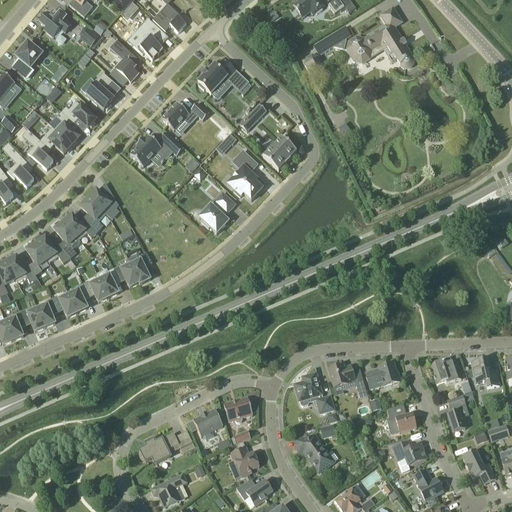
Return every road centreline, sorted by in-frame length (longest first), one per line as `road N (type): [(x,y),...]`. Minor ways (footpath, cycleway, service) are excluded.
road 1 (residential): [(0,367),(167,298),(269,217),(305,171),(313,150),(292,110),(210,30)]
road 2 (secondary): [(0,410),(443,217)]
road 3 (residential): [(210,30),(38,217),(0,237)]
road 4 (residential): [(137,511),(117,472),(119,453),(135,434),(238,383),(271,392)]
road 5 (residential): [(469,507),(439,456),(408,348)]
road 6 (residential): [(408,348),(316,351),(293,360),(271,392)]
road 7 (residential): [(271,392),(273,441),(314,511)]
